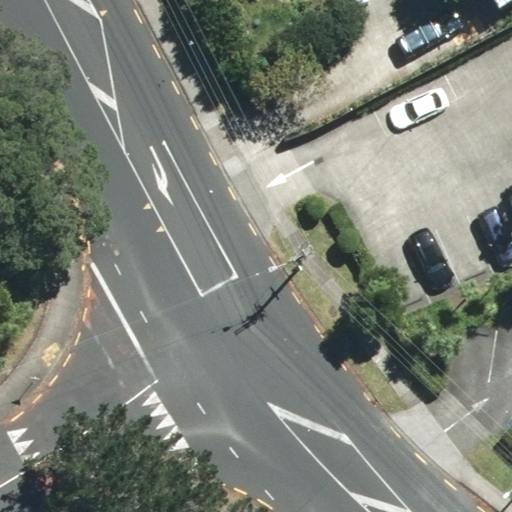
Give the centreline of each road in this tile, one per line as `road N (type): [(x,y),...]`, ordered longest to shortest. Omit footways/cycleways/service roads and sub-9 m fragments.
road 1 (secondary): [(45,0),(230,341)]
road 2 (tertiary): [(230,341),(0,482)]
road 3 (secondary): [(230,341),(390,511)]
